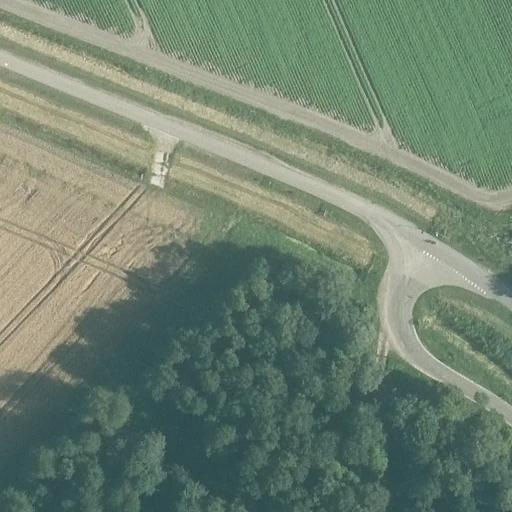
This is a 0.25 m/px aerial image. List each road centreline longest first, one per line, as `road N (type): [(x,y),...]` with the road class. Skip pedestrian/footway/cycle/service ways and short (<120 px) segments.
road 1 (unclassified): [(419,240),(0,47)]
road 2 (unclassified): [(511,426),(402,346),(395,301),(419,240)]
road 3 (track): [(376,511),(369,365),(395,301)]
